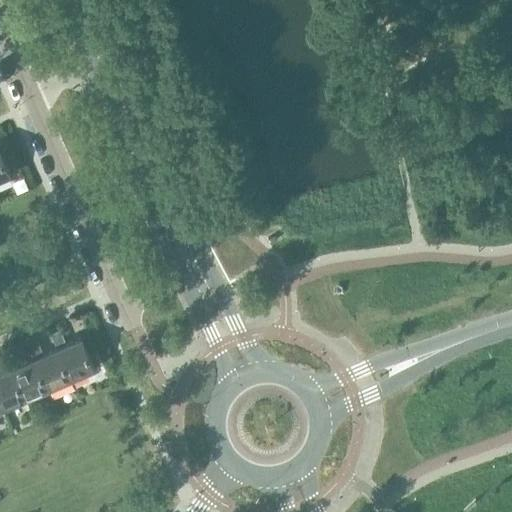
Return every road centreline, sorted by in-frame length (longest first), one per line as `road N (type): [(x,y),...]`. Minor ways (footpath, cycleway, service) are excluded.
road 1 (residential): [(29,93),(127,311)]
road 2 (secondary): [(275,374),(240,337),(163,207)]
road 3 (secondary): [(163,207),(225,394)]
road 4 (secondary): [(463,339),(303,388)]
road 5 (secondary): [(320,423),(463,339)]
road 6 (secondary): [(163,207),(100,62)]
